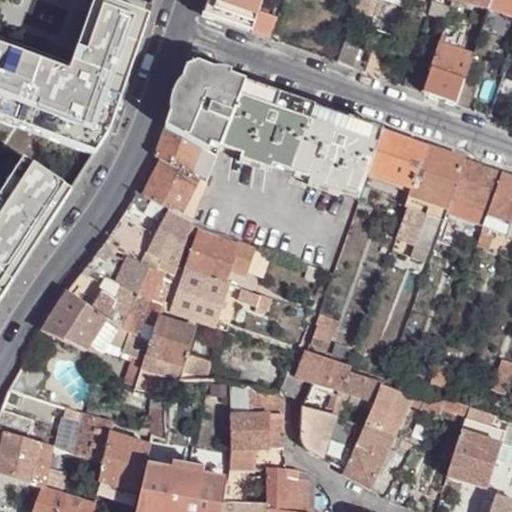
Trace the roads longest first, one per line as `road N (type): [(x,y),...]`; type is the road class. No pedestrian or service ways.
road 1 (unclassified): [(0,360),(107,201),(176,33)]
road 2 (unclassified): [(176,33),(511,151)]
road 3 (residential): [(347,500),(293,449),(301,384)]
